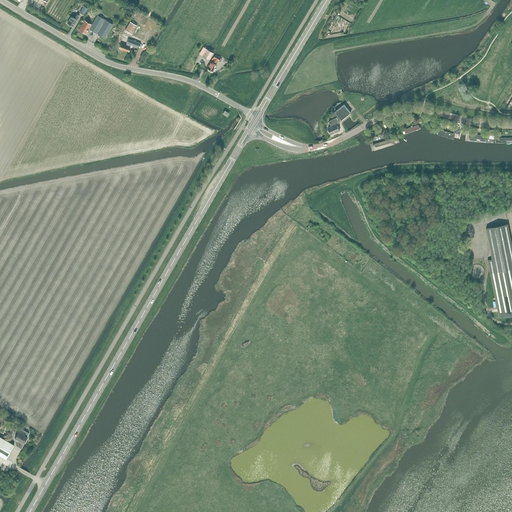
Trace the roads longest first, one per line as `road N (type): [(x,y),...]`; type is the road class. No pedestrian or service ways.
road 1 (primary): [(29,511),(249,129)]
road 2 (track): [(296,228),(136,511)]
road 3 (unclassified): [(256,118),(195,83),(103,60),(0,0)]
road 4 (tertiary): [(349,134),(400,110),(511,125)]
road 5 (primary): [(256,118),(326,0)]
